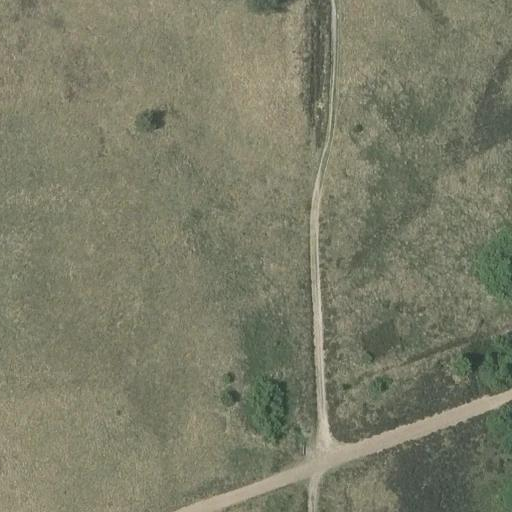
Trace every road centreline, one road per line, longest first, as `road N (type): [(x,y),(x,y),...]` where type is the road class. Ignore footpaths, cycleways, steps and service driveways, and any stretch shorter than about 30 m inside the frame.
road 1 (track): [(331,0),(330,123),(313,218),(322,449),(315,466)]
road 2 (track): [(511,396),(315,466)]
road 3 (track): [(315,466),(196,511)]
